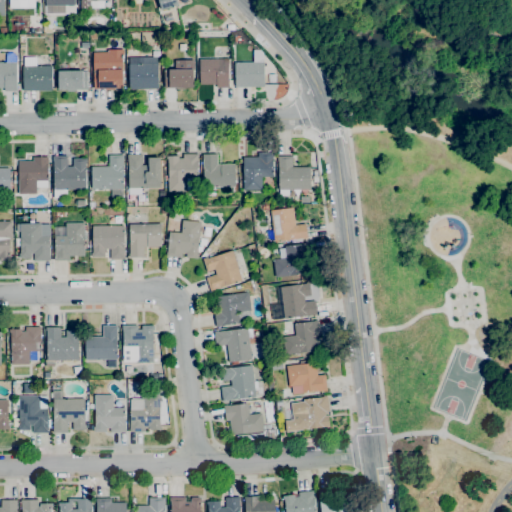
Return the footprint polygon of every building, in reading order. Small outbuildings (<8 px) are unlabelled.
[(59,14),(46,14),(45,6),(44,0),(74,0),(74,5),(73,5),(73,6),(68,7),(68,5),(58,6),(59,14)] [(90,11),(80,11),(80,0),(109,0),(109,1),(103,1),(104,8),(92,8),(92,10),(90,10),(90,11)] [(161,11),(157,0),(176,0),(178,5),(161,11)] [(93,89),(92,52),(108,52),(108,50),(122,50),(123,49),(123,59),(122,59),(122,69),(122,88),(93,89)] [(16,91),(4,91),(4,88),(0,88),(0,62),(5,62),(5,53),(12,53),(16,57),(16,91)] [(51,91),(22,91),(22,66),(23,66),(23,57),(36,56),(36,66),(51,66),(51,91)] [(128,89),(128,81),(128,64),(142,64),(142,57),(157,57),(158,89),(128,89)] [(216,88),(216,84),(200,85),(199,59),(228,59),(229,87),(216,88)] [(169,88),(169,86),(165,86),(165,69),(167,69),(167,70),(175,69),(175,60),(193,60),(194,74),(195,74),(196,81),(193,81),(193,88),(169,88)] [(234,87),(234,62),(263,62),(264,86),(234,87)] [(83,90),(58,90),(57,71),(82,70),(82,71),(86,71),(87,89),(83,90)] [(243,190),(242,157),(257,157),(257,152),(273,152),(273,156),(272,156),(272,176),(261,177),(261,190),(243,190)] [(111,198),(110,189),(91,189),(91,166),(108,165),(108,155),(123,154),(123,159),(122,160),(122,166),(123,166),(123,189),(123,197),(111,198)] [(128,195),(127,154),(141,154),(142,165),(147,165),(147,157),(159,157),(160,187),(141,188),(141,194),(128,195)] [(168,191),(167,159),(166,159),(166,156),(178,156),(178,158),(182,158),(182,154),(197,154),(197,162),(197,178),(186,178),(186,191),(168,191)] [(235,187),(202,187),(202,154),(216,154),(216,164),(234,164),(235,187)] [(18,194),(17,161),(32,161),(32,157),(47,156),(47,158),(48,158),(48,160),(47,160),(47,187),(36,188),(36,193),(18,194)] [(53,198),(52,161),(51,156),(66,156),(67,166),(72,166),(72,158),(87,158),(87,162),(84,162),(85,188),(63,189),(63,198),(53,198)] [(279,196),(278,190),(277,161),(277,156),(291,156),(292,167),(309,167),(309,190),(288,190),(289,195),(279,196)] [(0,167),(9,167),(10,189),(0,189),(0,167)] [(274,242),(270,210),(292,208),(294,220),(295,225),(304,223),(306,238),(303,239),(303,238),(274,242)] [(197,259),(185,257),(185,254),(181,253),(181,258),(165,256),(166,252),(169,231),(180,232),(182,220),(200,222),(198,242),(197,254),(198,254),(197,259)] [(0,221),(11,221),(11,234),(12,234),(12,239),(8,239),(9,253),(8,253),(8,261),(0,261),(0,221)] [(53,260),(53,256),(54,256),(54,254),(53,254),(53,248),(54,248),(53,226),(65,226),(65,222),(83,222),(83,223),(86,223),(86,233),(86,243),(87,243),(87,249),(84,249),(84,256),(69,256),(69,260),(53,260)] [(33,261),(33,253),(30,253),(31,258),(18,258),(18,247),(20,247),(20,231),(18,231),(18,224),(19,224),(19,223),(40,223),(40,236),(48,236),(49,261),(33,261)] [(128,257),(128,253),(129,253),(129,224),(160,223),(160,246),(149,246),(149,247),(143,247),(143,257),(128,257)] [(110,259),(109,249),(104,249),(104,257),(90,258),(90,253),(92,253),(91,226),(105,225),(105,224),(107,224),(107,226),(122,225),(122,224),(123,224),(124,248),(123,248),(123,255),(124,255),(124,259),(110,259)] [(275,277),(272,260),(278,259),(277,254),(279,254),(278,247),(301,244),(304,243),(307,242),(309,256),(301,257),(303,274),(298,275),(298,274),(275,277)] [(210,291),(205,277),(215,274),(214,269),(206,271),(202,258),(206,256),(207,258),(232,250),(242,280),(220,288),(220,287),(214,289),(214,290),(210,291)] [(288,318),(287,318),(283,318),(279,286),(305,283),(305,282),(309,281),(311,295),(303,296),(304,301),(314,300),(316,315),(313,315),(313,314),(291,317),(291,318),(288,318)] [(215,327),(213,311),(217,311),(215,296),(248,292),(250,310),(248,310),(249,321),(236,323),(235,322),(233,322),(233,324),(223,325),(223,326),(215,327)] [(282,354),(280,336),(294,334),(293,323),(313,321),(313,320),(317,319),(319,335),(315,336),(315,339),(320,339),(321,351),(316,352),(316,351),(313,351),(282,354)] [(153,362),(134,362),(134,361),(122,362),(122,347),(121,343),(122,343),(122,334),(122,330),(121,330),(121,325),(137,324),(137,329),(141,329),(141,325),(153,325),(153,330),(152,330),(153,362)] [(115,367),(106,367),(106,359),(84,360),(84,347),(82,347),(82,340),(84,340),(84,336),(102,336),(101,325),(116,325),(116,359),(115,359),(115,367)] [(28,364),(10,364),(10,332),(8,332),(8,329),(21,329),(21,331),(25,331),(25,326),(39,326),(40,351),(28,351),(28,364)] [(78,359),(46,360),(46,330),(45,330),(45,327),(60,327),(60,336),(65,336),(65,330),(79,330),(79,333),(78,333),(78,341),(78,359)] [(231,364),(231,361),(228,362),(226,345),(215,346),(213,331),(217,331),(246,328),(250,356),(252,355),(253,360),(250,361),(249,359),(238,361),(238,363),(231,364)] [(291,394),(291,386),(288,386),(285,366),(315,362),(317,375),(324,374),(326,391),(322,391),(314,392),(314,391),(291,394)] [(229,402),(229,400),(221,401),(219,386),(230,385),(230,380),(222,381),(220,369),(251,365),(253,381),(261,380),(263,395),(233,399),(233,401),(229,402)] [(67,433),(52,433),(52,422),(52,399),(52,390),(61,390),(61,399),(84,399),(84,409),(85,409),(85,406),(88,406),(88,408),(88,411),(88,421),(85,421),(86,429),(72,430),(72,422),(66,422),(67,433)] [(144,431),(129,432),(129,428),(129,424),(129,414),(129,410),(130,410),(130,399),(141,399),(141,394),(159,394),(159,426),(161,426),(161,430),(148,430),(148,427),(144,427),(144,431)] [(47,433),(31,433),(31,425),(29,425),(29,430),(17,430),(17,427),(12,427),(12,418),(17,418),(17,425),(18,425),(18,416),(17,416),(17,412),(18,412),(18,395),(38,395),(39,401),(46,401),(46,408),(47,408),(47,433)] [(125,432),(109,432),(109,428),(105,428),(105,432),(94,432),(94,395),(112,395),(112,407),(124,407),(125,428),(125,432)] [(286,431),(284,421),(292,420),(290,403),(303,401),(303,399),(320,397),(323,396),(327,395),(329,411),(324,411),(325,415),(327,415),(329,427),(326,428),(325,426),(286,431)] [(0,399),(7,399),(7,422),(8,422),(8,426),(9,426),(9,429),(0,429),(0,399)] [(263,437),(262,431),(230,435),(228,420),(225,421),(223,406),(246,403),(247,414),(261,413),(262,426),(269,425),(269,429),(273,429),(274,436),(263,437)] [(319,511),(317,493),(316,489),(334,487),(336,501),(351,499),(352,503),(357,503),(359,511),(319,511)] [(284,511),(283,499),(282,499),(281,496),(294,494),(294,497),(298,496),(297,492),(313,490),(314,494),(313,494),(314,511),(284,511)] [(244,511),(244,500),(243,500),(243,497),(258,496),(259,499),(274,499),(274,511),(244,511)] [(135,511),(135,505),(148,505),(148,497),(164,497),(164,508),(165,508),(165,511),(135,511)] [(200,511),(170,511),(170,501),(169,501),(169,497),(184,497),(185,501),(190,501),(190,497),(200,497),(200,511)] [(239,511),(207,511),(207,504),(206,504),(205,501),(219,501),(219,507),(224,507),(224,497),(239,497),(239,511)] [(58,511),(58,506),(57,506),(57,502),(67,502),(67,498),(91,498),(91,502),(90,502),(90,511),(58,511)] [(125,511),(95,511),(95,502),(95,498),(111,498),(111,502),(125,502),(125,511)] [(21,511),(21,503),(20,503),(20,500),(37,499),(37,506),(39,506),(39,503),(52,503),(52,506),(51,506),(51,511),(21,511)] [(0,511),(0,500),(16,500),(16,511),(0,511)]
